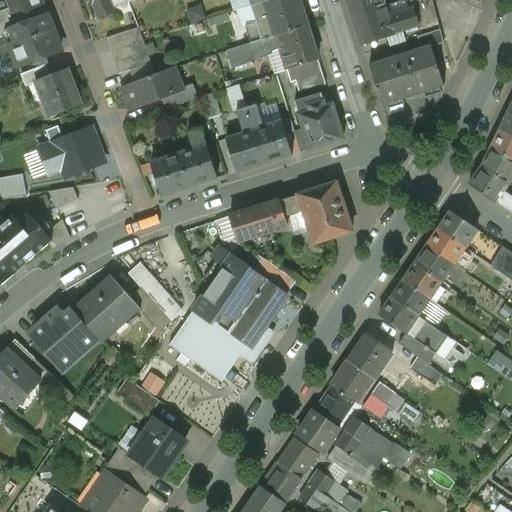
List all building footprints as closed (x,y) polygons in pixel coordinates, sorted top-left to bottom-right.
[(39,0),(7,0),(10,8),(17,25),(45,14),(39,0)] [(129,3),(127,0),(91,0),(94,6),(109,0),(113,10),(129,3)] [(109,0),(94,6),(99,20),(115,14),(113,10),(109,0)] [(274,0),(262,4),(251,7),(257,25),(263,41),(277,37),(307,27),(298,0),(274,0)] [(348,0),(354,18),(386,7),(383,0),(348,0)] [(474,0),(470,7),(483,14),(489,0),(474,0)] [(386,7),(354,18),(363,47),(395,36),(390,19),(386,7)] [(10,8),(0,12),(0,37),(1,37),(0,34),(0,25),(1,25),(3,32),(17,26),(17,25),(10,8)] [(414,12),(390,19),(395,36),(419,29),(414,12)] [(45,14),(17,25),(17,26),(22,40),(31,62),(59,51),(45,14)] [(257,25),(246,28),(252,45),(263,41),(257,25)] [(22,40),(17,26),(3,32),(9,45),(22,40)] [(307,27),(277,37),(282,52),(280,53),(286,73),(288,72),(306,66),(318,62),(307,27)] [(139,29),(107,40),(112,53),(134,45),(144,42),(139,29)] [(441,31),(418,38),(422,50),(432,47),(432,49),(445,45),(441,31)] [(263,41),(252,45),(257,62),(275,57),(274,55),(280,53),(282,52),(277,37),(263,41)] [(152,64),(144,42),(134,45),(142,68),(152,64)] [(134,45),(112,53),(120,76),(142,68),(134,45)] [(252,45),(228,52),(234,71),(246,67),(245,66),(257,62),(252,45)] [(422,50),(370,67),(383,108),(444,89),(432,49),(432,47),(422,50)] [(20,75),(25,88),(38,83),(37,82),(50,77),(45,65),(20,75)] [(306,66),(288,72),(292,86),(310,80),(306,66)] [(174,69),(157,75),(123,89),(131,111),(163,99),(182,91),(181,90),(174,69)] [(50,77),(37,82),(38,83),(44,101),(43,101),(49,118),(80,106),(67,70),(50,77)] [(192,86),(181,90),(182,91),(163,99),(167,111),(167,110),(197,100),(197,101),(192,86)] [(322,98),(297,106),(311,151),(343,141),(333,107),(325,109),(322,98)] [(511,115),(508,114),(499,133),(511,138),(511,115)] [(86,121),(57,132),(59,139),(71,170),(75,169),(77,174),(89,169),(88,164),(100,160),(86,121)] [(281,125),(254,134),(264,166),(291,158),(281,125)] [(208,147),(203,131),(188,136),(193,151),(179,156),(190,189),(219,180),(208,147)] [(511,138),(499,133),(490,151),(511,161),(511,138)] [(254,134),(227,142),(237,175),(264,166),(254,134)] [(59,139),(51,143),(56,156),(42,161),(49,179),(71,170),(59,139)] [(161,144),(146,149),(151,165),(166,160),(161,144)] [(511,179),(511,161),(490,151),(482,169),(509,186),(511,180),(511,179)] [(190,189),(179,156),(166,160),(151,165),(155,176),(150,177),(154,188),(158,186),(162,198),(190,189)] [(509,186),(482,169),(469,187),(496,205),(505,192),(509,186)] [(0,184),(2,199),(28,196),(25,174),(0,177),(0,184)] [(111,185),(52,195),(57,222),(58,222),(59,226),(71,224),(70,220),(116,212),(111,185)] [(337,185),(298,197),(314,245),(352,232),(337,185)] [(511,196),(505,192),(496,205),(511,215),(511,196)] [(25,197),(5,201),(9,222),(29,218),(25,197)] [(279,203),(231,218),(238,243),(287,227),(279,203)] [(477,231),(451,213),(439,231),(465,249),(477,231)] [(465,249),(439,231),(427,249),(453,266),(465,249)] [(238,243),(237,244),(240,246),(232,257),(288,296),(297,283),(238,243)] [(225,267),(232,257),(220,249),(213,258),(225,267)] [(453,266),(427,249),(416,265),(441,282),(453,266)] [(511,254),(510,253),(497,272),(511,282),(511,254)] [(232,257),(225,267),(194,311),(247,347),(261,328),(264,330),(288,296),(232,257)] [(0,283),(9,275),(0,265),(0,283)] [(441,282),(416,265),(404,283),(429,300),(441,282)] [(182,314),(140,267),(129,276),(141,290),(172,324),(182,314)] [(112,277),(72,310),(102,343),(141,311),(131,299),(112,277)] [(429,300),(404,283),(392,300),(418,317),(429,300)] [(172,324),(141,290),(131,299),(141,311),(161,334),(172,324)] [(418,317),(392,300),(380,317),(406,334),(418,317)] [(422,317),(437,326),(446,310),(430,301),(422,317)] [(72,310),(63,318),(57,311),(31,335),(37,342),(64,371),(98,339),(102,343),(72,310)] [(247,347),(194,311),(170,347),(223,383),(247,347)] [(454,329),(441,320),(435,330),(448,339),(454,329)] [(448,339),(435,330),(429,338),(442,348),(448,339)] [(393,353),(368,335),(349,363),(374,380),(393,353)] [(511,359),(498,350),(489,364),(511,378),(511,377),(511,359)] [(27,369),(7,351),(0,358),(0,397),(14,411),(39,386),(40,385),(41,383),(27,369)] [(52,378),(35,361),(27,369),(41,383),(40,385),(43,388),(52,378)] [(374,380),(349,363),(332,388),(355,403),(357,405),(374,380)] [(145,388),(162,393),(166,379),(149,374),(145,388)] [(412,391),(387,374),(380,384),(405,401),(412,391)] [(74,397),(52,378),(43,388),(40,385),(39,386),(65,410),(74,397)] [(160,402),(127,379),(117,393),(150,416),(160,402)] [(405,401),(380,384),(372,394),(398,412),(405,401)] [(355,403),(332,388),(315,412),(338,428),(355,403)] [(315,412),(298,436),(321,452),(338,428),(315,412)] [(130,456),(129,457),(159,476),(163,479),(188,442),(154,419),(130,456)] [(370,431),(355,420),(346,434),(361,444),(370,431)] [(338,428),(321,452),(323,454),(340,430),(338,428)] [(361,444),(346,434),(337,448),(352,458),(361,444)] [(318,456),(296,440),(279,465),(302,481),(318,456)] [(159,476),(129,457),(130,456),(120,449),(109,464),(149,491),(159,476)] [(149,491),(109,464),(101,476),(107,480),(109,477),(142,501),(149,491)] [(302,481),(279,465),(261,490),(285,506),(302,481)] [(334,484),(318,473),(310,486),(325,497),(334,484)] [(142,501),(109,477),(107,480),(101,476),(79,507),(86,511),(138,511),(145,503),(142,501)] [(325,497),(310,486),(300,501),(315,511),(339,511),(342,508),(325,497)] [(280,511),(285,506),(261,490),(246,511),(280,511)]
